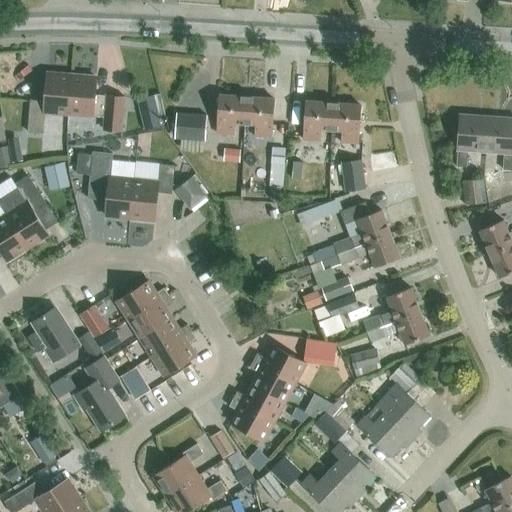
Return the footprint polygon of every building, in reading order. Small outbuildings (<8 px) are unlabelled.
[(69,114),(72,74),(48,72),(45,101),(31,99),(28,131),(43,133),(45,112),(69,114)] [(122,130),(125,97),(95,94),(97,76),(72,74),(69,114),(93,116),(93,115),(105,116),(104,129),(122,130)] [(245,123),(247,97),(220,95),(217,133),(234,134),(235,122),(245,123)] [(272,137),(275,99),(247,97),(245,123),(256,124),(255,136),(272,137)] [(332,129),(334,103),(306,101),(304,139),(320,140),(321,129),(332,129)] [(358,143),(361,105),(334,103),(332,129),(342,130),(341,142),(358,143)] [(160,126),(156,111),(139,115),(143,130),(160,126)] [(205,140),(207,114),(177,112),(175,138),(205,140)] [(486,152),(489,116),(460,114),(458,150),(457,166),(467,166),(468,150),(486,152)] [(511,118),(489,116),(486,152),(504,153),(503,169),(511,169),(511,118)] [(0,168),(10,167),(6,146),(0,147),(0,168)] [(282,172),(284,148),(269,147),(268,171),(282,172)] [(225,149),(224,161),(240,163),(241,150),(225,149)] [(130,218),(134,179),(111,176),(113,153),(93,151),(93,154),(79,153),(77,173),(91,174),(90,185),(109,187),(106,215),(130,218)] [(303,161),(293,160),(292,178),(301,179),(303,161)] [(366,187),(361,160),(342,163),(346,191),(366,187)] [(69,182),(64,162),(45,166),(49,187),(69,182)] [(172,193),(175,165),(160,164),(158,181),(134,179),(130,218),(155,220),(158,192),(172,193)] [(3,202),(0,204),(28,247),(49,234),(33,210),(46,202),(28,175),(16,183),(18,187),(17,187),(1,198),(3,202)] [(206,196),(191,177),(183,184),(182,194),(192,207),(206,196)] [(465,205),(485,202),(482,178),(462,181),(465,205)] [(250,183),(249,199),(264,201),(266,185),(250,183)] [(305,224),(345,209),(340,196),(300,211),(305,224)] [(331,256),(391,233),(382,209),(370,214),(366,201),(340,211),(345,224),(358,219),(363,233),(334,244),(334,245),(328,248),(331,256)] [(0,248),(7,260),(28,247),(0,204),(0,248)] [(490,253),(511,243),(511,232),(510,233),(504,220),(480,230),(490,253)] [(400,257),(391,233),(331,256),(331,257),(321,261),(325,271),(370,253),(376,267),(400,257)] [(511,243),(490,253),(500,277),(511,271),(511,243)] [(327,300),(353,290),(348,277),(322,287),(327,300)] [(129,319),(169,294),(164,287),(156,292),(148,281),(117,300),(129,319)] [(363,321),(367,331),(421,311),(411,287),(387,296),(392,310),(363,321)] [(318,290),(303,296),(308,309),(323,304),(318,290)] [(173,301),(169,294),(129,319),(141,337),(171,318),(164,306),(173,301)] [(319,322),(359,306),(355,295),(314,311),(319,322)] [(55,306),(33,321),(38,329),(28,335),(37,350),(44,346),(52,360),(79,344),(55,306)] [(430,335),(421,311),(367,331),(371,341),(400,330),(405,344),(430,335)] [(109,330),(104,322),(103,323),(96,313),(83,322),(90,332),(95,339),(109,330)] [(152,355),(192,330),(187,323),(179,329),(171,318),(141,337),(152,355)] [(92,357),(102,351),(96,342),(88,330),(78,337),(92,357)] [(187,343),(196,338),(192,330),(152,355),(164,374),(195,355),(187,343)] [(107,334),(96,342),(102,351),(103,352),(114,344),(107,334)] [(332,366),(335,343),(307,339),(304,362),(332,366)] [(295,382),(306,363),(274,345),(267,358),(258,353),(254,360),(295,382)] [(354,369),(380,362),(376,349),(351,356),(354,369)] [(102,429),(124,415),(106,387),(118,379),(103,356),(86,367),(95,381),(74,394),(83,408),(87,405),(102,429)] [(295,382),(254,360),(250,367),(259,372),(253,384),(285,401),(295,382)] [(412,388),(421,380),(403,363),(395,372),(412,388)] [(0,407),(21,394),(4,367),(0,369),(0,407)] [(141,368),(123,379),(133,395),(151,384),(141,368)] [(50,385),(58,398),(75,387),(67,374),(50,385)] [(397,383),(388,392),(382,386),(374,395),(379,400),(376,404),(385,413),(386,412),(414,438),(422,430),(418,427),(430,415),(397,383)] [(274,420),(285,401),(253,384),(246,396),(237,391),(233,398),(274,420)] [(309,415),(318,420),(326,411),(333,403),(316,394),(306,413),(309,415)] [(274,420),(233,398),(229,405),(238,410),(232,422),(264,440),(274,420)] [(346,430),(326,411),(316,421),(337,441),(346,430)] [(386,412),(385,413),(375,423),(366,415),(358,424),(391,456),(403,444),(406,447),(414,438),(386,412)] [(223,457),(234,451),(221,430),(211,437),(223,457)] [(53,457),(40,437),(29,443),(42,464),(53,457)] [(341,459),(330,471),(358,497),(366,489),(362,486),(374,474),(341,442),(332,451),(341,459)] [(153,475),(166,496),(199,475),(190,462),(204,453),(197,443),(183,452),(185,455),(153,475)] [(259,470),(269,459),(261,451),(250,462),(259,470)] [(288,487),(296,478),(278,461),(270,470),(288,487)] [(236,479),(248,471),(242,463),(230,470),(236,479)] [(20,473),(16,467),(4,475),(12,483),(20,473)] [(236,479),(242,488),(254,481),(248,471),(236,479)] [(287,493),(270,471),(259,479),(277,502),(287,493)] [(358,497),(330,471),(319,482),(310,474),(302,483),(331,511),(337,511),(347,503),(350,505),(358,497)] [(213,499),(227,490),(221,480),(207,488),(199,475),(166,496),(176,511),(186,511),(211,496),(213,499)] [(496,511),(511,504),(511,477),(511,475),(485,489),(492,502),(472,511),(496,511)] [(43,511),(56,511),(81,497),(69,478),(47,492),(39,479),(5,501),(11,511),(15,511),(35,499),(43,511)] [(90,511),(81,497),(56,511),(90,511)] [(245,511),(242,503),(235,506),(236,511),(245,511)]
